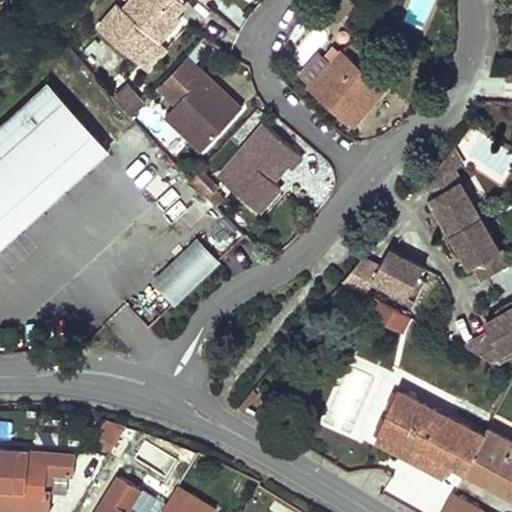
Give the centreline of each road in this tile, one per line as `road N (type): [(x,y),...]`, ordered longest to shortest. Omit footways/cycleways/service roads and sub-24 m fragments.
road 1 (residential): [(163,396),(202,329),(238,289),(309,257),(371,174)]
road 2 (tertiary): [(163,396),(372,511)]
road 3 (residential): [(371,174),(270,78),(260,43),(280,0)]
road 4 (residential): [(371,174),(465,81),(475,43),(472,0)]
road 5 (tertiary): [(0,377),(86,377),(163,396)]
road 6 (unknown): [(461,302),(371,174)]
